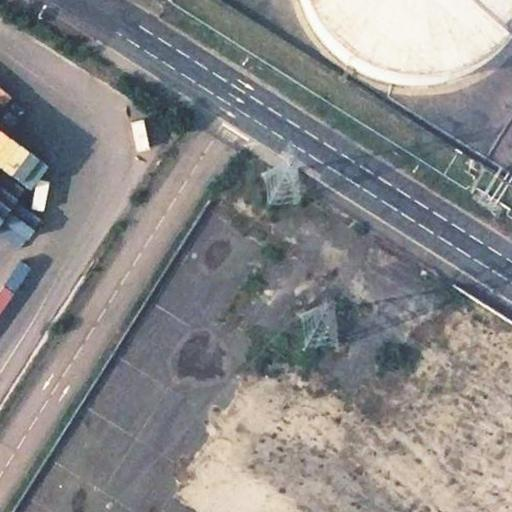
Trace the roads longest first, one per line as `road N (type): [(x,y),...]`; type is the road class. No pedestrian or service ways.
road 1 (unknown): [(0,471),(232,94)]
road 2 (unknown): [(0,375),(86,231),(116,162),(105,121),(0,21)]
